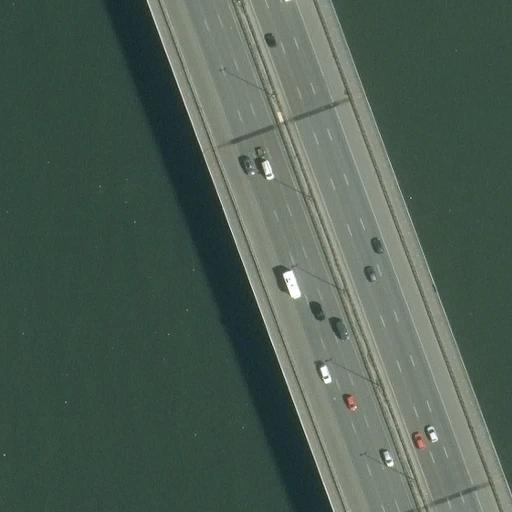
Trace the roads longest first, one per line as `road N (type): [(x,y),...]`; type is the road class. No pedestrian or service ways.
road 1 (motorway): [(205,0),(393,511)]
road 2 (motorway): [(460,511),(274,0)]
